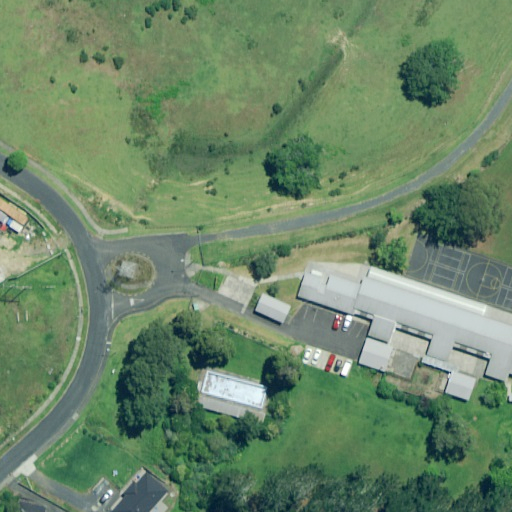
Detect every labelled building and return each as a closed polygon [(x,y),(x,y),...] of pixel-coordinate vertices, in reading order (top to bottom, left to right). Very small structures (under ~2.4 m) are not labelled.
[(511,312),(392,273),(371,266),(369,272),(335,261),(332,271),(309,263),(300,288),(371,312),(357,353),(386,362),(402,314),(436,325),(429,344),(451,352),(456,335),(493,348),(488,363),(508,370),(511,356),(511,312)] [(293,293),(267,282),(259,302),(285,313),(293,293)] [(478,368),(456,359),(447,383),(469,392),(478,368)] [(191,404),(264,423),(267,410),(262,409),(268,388),(207,371),(201,391),(195,390),(191,404)] [(53,511),(54,510),(20,501),(17,511),(53,511)]
